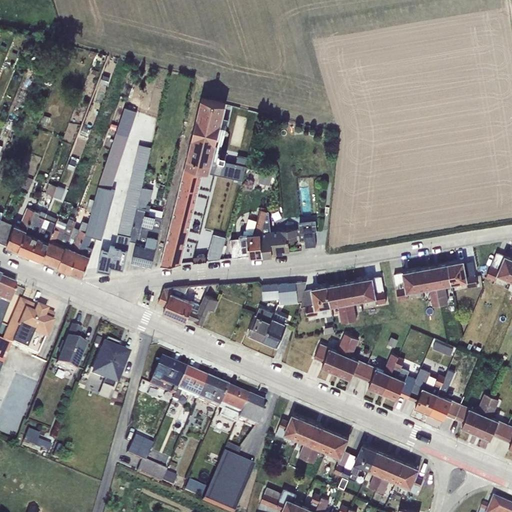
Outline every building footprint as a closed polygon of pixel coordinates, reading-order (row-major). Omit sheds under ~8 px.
[(237,183),(241,184),(248,156),(238,154),(236,163),(213,158),(217,142),(216,141),(221,122),(222,123),(227,104),(201,97),(160,264),(180,262),(203,170),(238,178),(237,183)] [(125,106),(98,185),(111,188),(137,109),(125,106)] [(130,240),(142,186),(151,147),(139,143),(115,246),(110,246),(109,251),(101,250),(97,268),(110,271),(112,265),(123,268),(130,240)] [(0,178),(14,183),(18,172),(2,166),(0,173),(0,178)] [(264,173),(261,172),(258,182),(270,185),(272,176),(276,177),(278,172),(265,168),(264,173)] [(32,178),(18,172),(14,183),(29,188),(32,178)] [(54,196),(58,185),(49,182),(45,192),(54,196)] [(65,188),(58,185),(54,196),(61,198),(65,188)] [(86,232),(92,234),(102,238),(115,189),(111,188),(98,185),(94,199),(91,211),(88,222),(86,232)] [(152,189),(142,186),(130,240),(136,241),(131,261),(151,266),(162,217),(146,213),(149,200),(150,200),(152,189)] [(246,256),(263,254),(260,231),(267,210),(267,207),(260,206),(256,220),(248,217),(245,230),(244,229),(243,234),(239,234),(239,237),(230,238),(232,254),(246,253),(246,256)] [(18,249),(34,209),(27,207),(19,226),(15,225),(6,244),(18,249)] [(31,255),(47,213),(41,210),(40,212),(34,209),(18,249),(31,255)] [(298,238),(297,228),(270,230),(269,210),(267,210),(260,231),(263,254),(283,252),(282,249),(289,249),(288,239),(298,238)] [(41,259),(57,218),(57,217),(47,213),(31,255),(41,259)] [(41,259),(58,266),(75,226),(77,221),(69,217),(67,222),(57,218),(41,259)] [(0,219),(0,241),(6,244),(15,225),(0,219)] [(299,228),(297,228),(298,238),(304,238),(305,246),(316,245),(314,230),(316,230),(316,219),(298,221),(299,228)] [(75,226),(58,266),(70,272),(71,271),(86,232),(88,222),(82,220),(79,228),(75,226)] [(86,232),(71,271),(83,275),(93,247),(88,245),(92,234),(86,232)] [(213,233),(205,260),(220,258),(226,237),(213,233)] [(497,274),(511,280),(511,277),(511,257),(505,255),(496,252),(486,276),(496,280),(497,274)] [(463,260),(448,263),(451,284),(466,281),(467,287),(477,285),(473,260),(463,262),(463,260)] [(448,263),(433,266),(441,304),(441,305),(449,303),(445,285),(451,284),(448,263)] [(433,266),(418,268),(422,289),(429,287),(432,306),(441,304),(433,266)] [(403,272),(394,273),(399,299),(408,297),(407,291),(422,289),(418,268),(403,271),(403,272)] [(372,277),(356,279),(361,300),(375,297),(376,303),(386,301),(381,276),(372,277)] [(0,323),(15,286),(0,279),(0,323)] [(356,279),(342,282),(349,321),(357,320),(353,301),(361,300),(356,279)] [(296,281),(298,301),(301,301),(304,289),(306,280),(296,281)] [(296,281),(277,283),(279,298),(279,303),(298,301),(296,281)] [(342,282),(327,285),(331,305),(338,304),(341,322),(349,321),(342,282)] [(263,300),(279,298),(277,283),(262,284),(263,300)] [(173,286),(164,288),(157,303),(165,306),(163,312),(185,321),(187,317),(194,320),(200,304),(183,296),(188,285),(173,286)] [(327,285),(304,289),(301,301),(300,306),(305,306),(307,316),(317,314),(316,308),(331,305),(327,285)] [(194,320),(202,323),(208,308),(214,310),(218,299),(205,293),(200,304),(194,320)] [(0,339),(0,369),(11,344),(37,355),(43,340),(45,341),(53,322),(51,321),(53,316),(20,301),(3,340),(0,339)] [(260,307),(248,333),(263,340),(275,312),(260,307)] [(275,312),(263,340),(277,346),(287,322),(286,321),(288,316),(276,311),(275,312)] [(59,353),(55,363),(75,371),(85,345),(76,341),(81,329),(71,325),(64,343),(61,342),(57,352),(59,353)] [(324,327),(325,334),(334,332),(333,325),(324,327)] [(320,342),(314,356),(324,360),(322,365),(336,371),(352,335),(344,332),(337,349),(330,346),(329,346),(320,342)] [(352,335),(336,371),(350,377),(352,373),(361,377),(367,362),(352,355),(359,338),(352,335)] [(398,339),(391,336),(388,343),(395,347),(398,339)] [(101,342),(88,375),(103,381),(101,385),(111,389),(112,389),(125,354),(116,351),(119,344),(105,339),(104,343),(101,342)] [(436,340),(432,347),(451,355),(454,347),(436,340)] [(367,362),(361,377),(370,380),(368,385),(383,391),(398,355),(391,352),(383,369),(367,362)] [(398,355),(383,391),(397,397),(399,393),(408,397),(416,377),(407,374),(409,370),(401,366),(404,358),(398,355)] [(158,359),(148,383),(173,394),(184,369),(176,366),(159,358),(158,359)] [(416,377),(408,397),(417,400),(415,405),(429,411),(445,375),(438,372),(436,377),(429,374),(430,371),(420,367),(416,377)] [(205,378),(184,369),(173,394),(171,399),(176,401),(180,392),(196,399),(205,378)] [(445,375),(429,411),(444,418),(445,413),(454,417),(460,402),(443,395),(453,372),(449,370),(446,376),(445,375)] [(205,378),(196,399),(216,408),(217,407),(225,387),(205,378)] [(111,389),(101,385),(98,395),(107,399),(111,389)] [(225,387),(217,407),(220,409),(218,415),(235,423),(236,419),(246,396),(225,387)] [(460,402),(454,417),(464,420),(462,425),(476,432),(491,395),(484,392),(476,409),(460,402)] [(491,395),(476,432),(490,438),(492,433),(501,437),(508,423),(492,416),(499,399),(491,395)] [(246,396),(236,419),(255,427),(265,404),(246,396)] [(282,418),(275,432),(289,438),(290,435),(298,439),(307,419),(292,413),(289,421),(282,418)] [(307,419),(298,439),(305,442),(303,448),(302,447),(298,456),(306,460),(320,425),(307,419)] [(511,424),(508,423),(501,437),(511,441),(509,446),(511,446),(511,424)] [(320,425),(306,460),(313,463),(319,448),(326,451),(334,431),(320,425)] [(40,433),(28,429),(23,441),(47,451),(50,444),(37,439),(40,433)] [(334,431),(326,451),(334,454),(333,457),(339,459),(333,471),(341,475),(350,452),(343,449),(348,437),(334,431)] [(240,449),(226,443),(222,452),(236,458),(240,449)] [(350,452),(341,475),(348,478),(348,477),(355,480),(361,466),(369,469),(377,449),(362,443),(357,455),(350,452)] [(62,446),(56,444),(52,457),(57,459),(62,446)] [(377,449),(369,469),(374,471),(368,486),(376,490),(390,455),(377,449)] [(236,458),(222,452),(202,500),(230,511),(233,511),(252,465),(236,458)] [(390,455),(376,490),(383,493),(387,484),(386,483),(389,477),(396,481),(404,461),(390,455)] [(160,482),(160,481),(165,471),(166,469),(141,459),(136,471),(160,482)] [(404,461),(396,481),(404,484),(403,486),(416,492),(419,486),(422,478),(415,475),(419,467),(404,461)] [(165,471),(160,481),(172,486),(176,476),(165,471)] [(205,487),(189,480),(185,490),(201,497),(205,487)] [(281,491),(267,486),(260,501),(275,506),(281,491)] [(281,491),(275,506),(282,509),(281,511),(298,511),(302,503),(294,500),(297,493),(283,487),(281,491)] [(302,503),(298,511),(314,511),(316,509),(318,503),(322,495),(322,494),(315,491),(311,500),(312,500),(309,507),(302,503)] [(318,503),(325,506),(329,498),(322,495),(318,503)] [(504,511),(507,505),(493,499),(490,507),(482,504),(479,511),(504,511)] [(316,509),(321,511),(322,511),(325,506),(318,503),(316,509)] [(347,511),(349,507),(342,503),(338,511),(347,511)]
